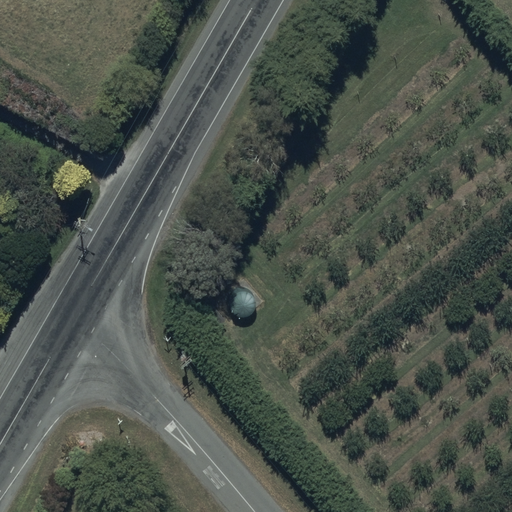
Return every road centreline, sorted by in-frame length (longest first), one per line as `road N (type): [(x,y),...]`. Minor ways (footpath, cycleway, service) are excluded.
road 1 (secondary): [(72,316),(255,0)]
road 2 (unclassified): [(72,316),(99,334),(256,511)]
road 3 (secondary): [(0,443),(72,316)]
